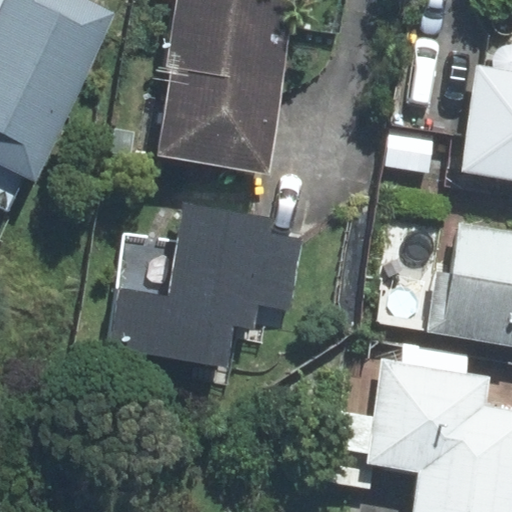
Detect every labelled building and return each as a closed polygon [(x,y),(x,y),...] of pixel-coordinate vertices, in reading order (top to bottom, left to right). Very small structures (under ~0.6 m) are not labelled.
[(78,0),(0,0),(0,173),(24,186),(110,16),(78,0)] [(284,0),(171,0),(144,160),(257,179),(287,1),(284,0)] [(511,75),(470,68),(451,175),(511,185),(511,75)] [(372,131),(370,168),(428,170),(430,134),(372,131)] [(109,291),(100,351),(216,369),(223,328),(247,332),(251,307),(287,312),(298,241),(263,236),(265,221),(174,207),(159,299),(109,291)] [(511,235),(453,225),(444,276),(431,274),(420,334),(511,350),(511,344),(511,235)] [(399,365),(375,362),(365,420),(332,414),(326,451),(360,456),(358,467),(407,475),(401,511),(509,511),(511,495),(511,411),(479,407),(484,379),(460,375),(463,357),(402,347),(399,365)]
